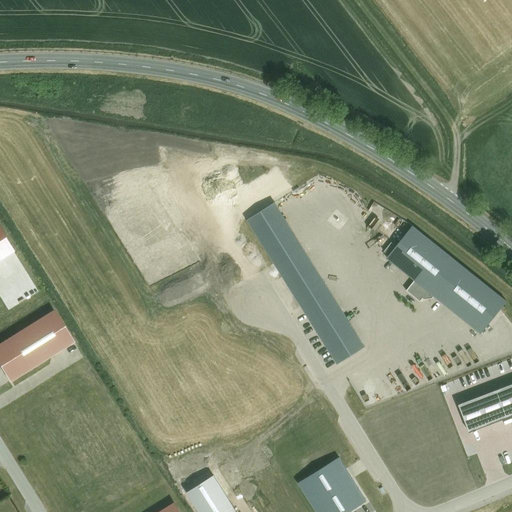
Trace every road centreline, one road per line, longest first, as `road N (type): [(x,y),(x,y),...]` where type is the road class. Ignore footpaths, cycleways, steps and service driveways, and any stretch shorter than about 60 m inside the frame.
road 1 (tertiary): [(0,62),(144,66),(267,95),(372,148),(511,249)]
road 2 (residential): [(407,511),(292,329),(251,303)]
road 3 (track): [(450,200),(458,141),(451,123),(356,0)]
